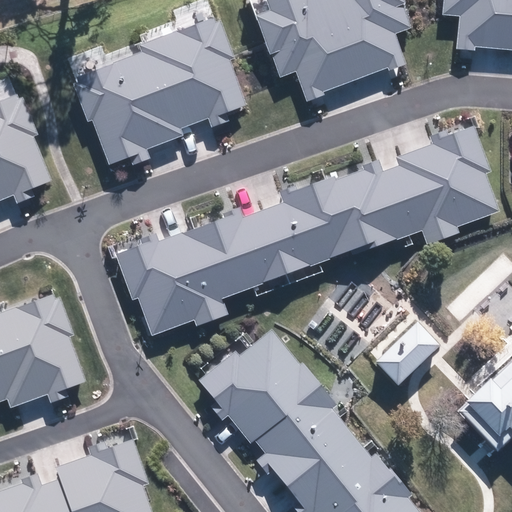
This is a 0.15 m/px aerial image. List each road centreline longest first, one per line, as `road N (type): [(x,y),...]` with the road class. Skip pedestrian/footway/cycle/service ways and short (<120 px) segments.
road 1 (residential): [(511,94),(457,88),(78,216)]
road 2 (residential): [(155,393),(124,361),(78,216)]
road 3 (residential): [(0,449),(155,393)]
road 4 (residential): [(249,511),(155,393)]
